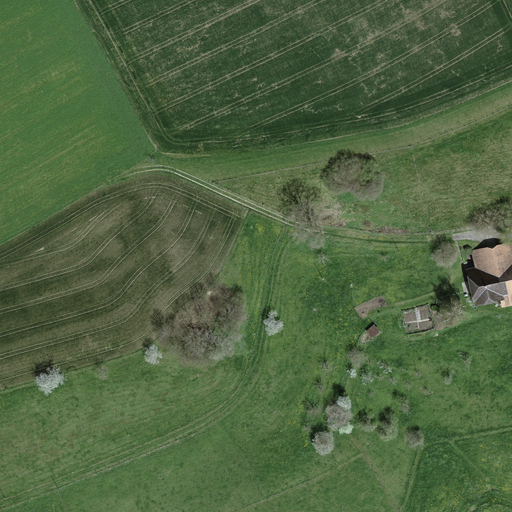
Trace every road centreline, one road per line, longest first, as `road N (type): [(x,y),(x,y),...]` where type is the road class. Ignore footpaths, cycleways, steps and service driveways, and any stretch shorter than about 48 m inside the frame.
road 1 (track): [(127,174),(171,167),(288,220)]
road 2 (track): [(288,220),(329,236),(457,238)]
